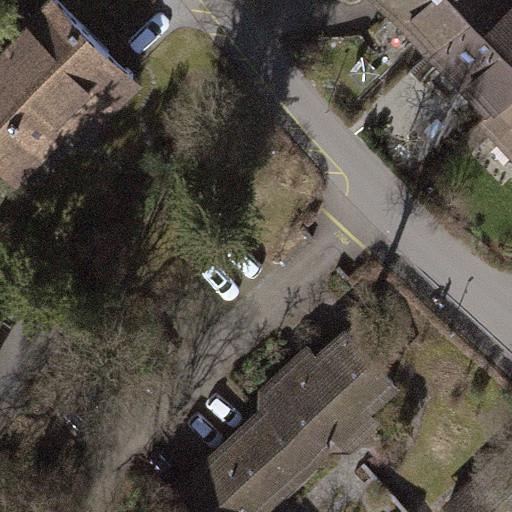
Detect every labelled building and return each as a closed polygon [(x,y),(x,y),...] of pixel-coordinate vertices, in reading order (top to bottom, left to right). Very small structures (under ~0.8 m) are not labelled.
[(59,0),(48,0),(0,49),(0,170),(18,188),(71,133),(86,147),(147,85),(59,0)] [(385,0),(434,53),(492,0),(385,0)] [(494,120),(511,103),(511,0),(492,0),(434,53),(494,120)] [(511,103),(494,120),(490,123),(511,146),(511,103)] [(0,343),(21,311),(0,297),(0,343)] [(258,511),(402,380),(347,320),(317,348),(307,337),(253,386),(263,396),(172,479),(190,498),(175,511),(258,511)] [(511,511),(511,434),(440,506),(446,511),(511,511)]
